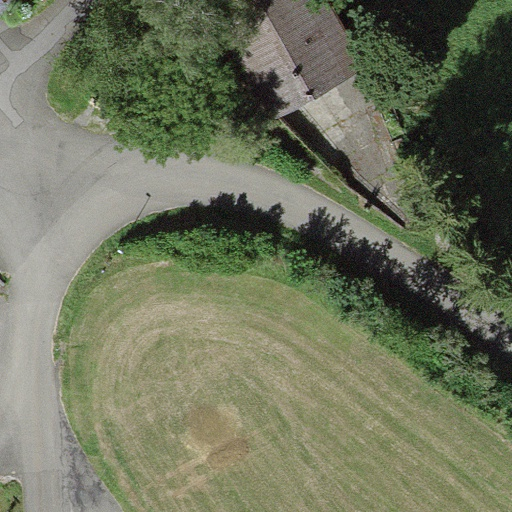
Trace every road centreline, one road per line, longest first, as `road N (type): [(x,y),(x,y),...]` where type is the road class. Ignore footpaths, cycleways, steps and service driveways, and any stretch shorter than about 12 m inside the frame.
road 1 (unclassified): [(511,349),(371,247),(231,184),(117,175),(62,198)]
road 2 (unclassified): [(62,198),(37,253),(38,444)]
